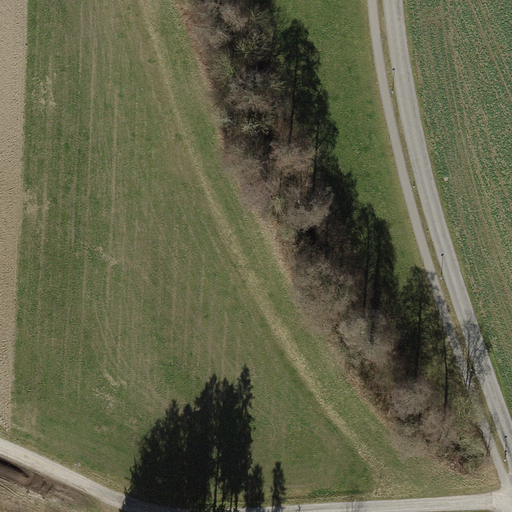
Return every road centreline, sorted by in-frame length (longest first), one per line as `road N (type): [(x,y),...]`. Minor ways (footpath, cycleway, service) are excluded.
road 1 (unclassified): [(511,448),(441,243),(410,121),(393,0)]
road 2 (track): [(279,511),(511,500)]
road 3 (track): [(0,445),(155,511)]
